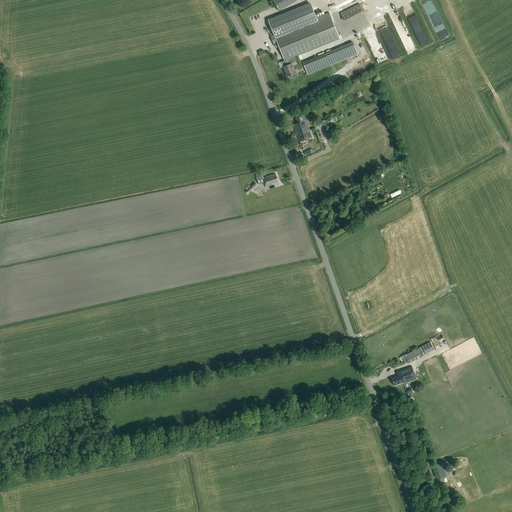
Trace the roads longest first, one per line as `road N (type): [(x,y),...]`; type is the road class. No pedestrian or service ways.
road 1 (unclassified): [(413,511),(255,65),(221,0)]
road 2 (track): [(372,393),(0,472)]
